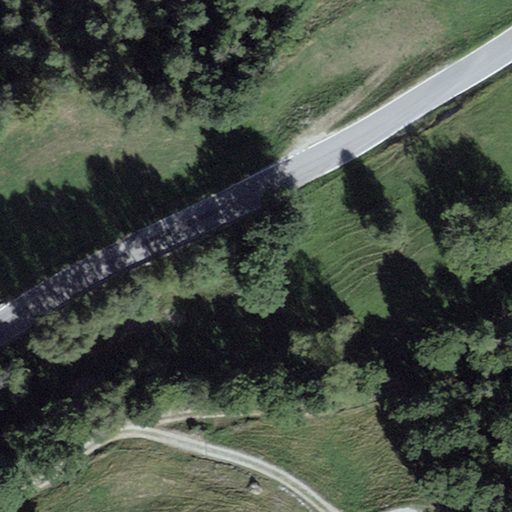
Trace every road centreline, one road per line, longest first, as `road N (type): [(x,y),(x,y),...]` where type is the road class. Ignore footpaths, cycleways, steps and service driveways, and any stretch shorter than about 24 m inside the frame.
road 1 (tertiary): [(511,45),(378,126),(71,281),(0,327)]
road 2 (track): [(120,433),(166,417),(323,406),(511,365)]
road 3 (track): [(323,511),(263,465),(120,433),(0,498)]
